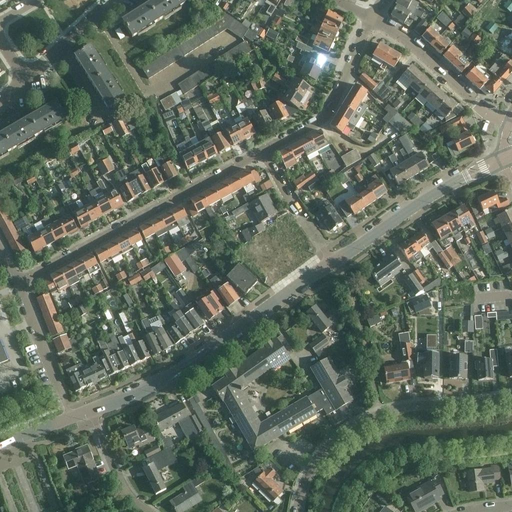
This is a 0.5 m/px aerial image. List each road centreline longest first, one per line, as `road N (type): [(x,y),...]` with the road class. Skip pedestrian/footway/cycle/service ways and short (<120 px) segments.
road 1 (tertiary): [(0,445),(157,383),(334,261)]
road 2 (residential): [(262,152),(16,283)]
road 3 (residential): [(295,511),(319,453),(377,413),(511,396)]
road 4 (tertiary): [(334,261),(430,196),(504,159)]
road 5 (residential): [(262,152),(326,114),(371,17)]
road 6 (residential): [(511,122),(484,113),(371,17)]
road 7 (residential): [(334,261),(262,152)]
road 8 (residential): [(60,395),(16,283)]
